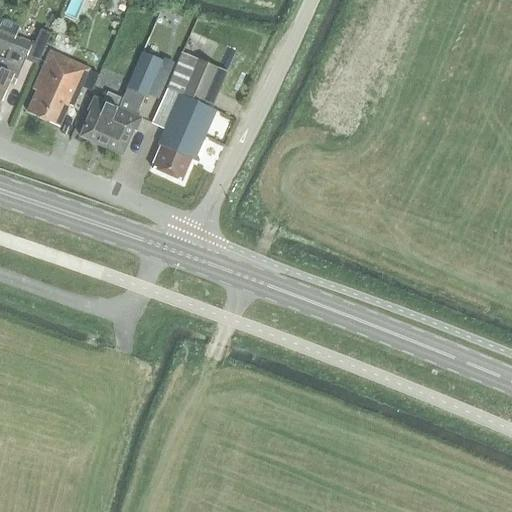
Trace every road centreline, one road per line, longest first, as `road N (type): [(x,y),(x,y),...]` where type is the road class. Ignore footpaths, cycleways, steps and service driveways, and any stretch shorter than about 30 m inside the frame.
road 1 (primary): [(511,382),(177,253)]
road 2 (unclassified): [(193,232),(310,0)]
road 3 (residential): [(193,232),(0,149)]
road 4 (primary): [(177,253),(0,192)]
